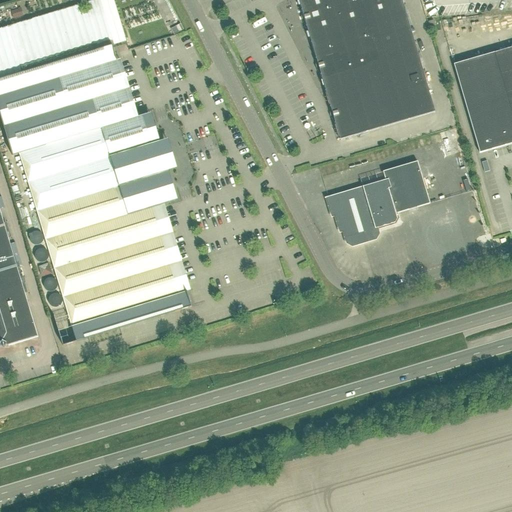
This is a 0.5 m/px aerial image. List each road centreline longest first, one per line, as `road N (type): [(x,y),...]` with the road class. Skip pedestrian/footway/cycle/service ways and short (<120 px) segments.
road 1 (primary): [(0,494),(511,343)]
road 2 (primary): [(511,310),(0,461)]
road 3 (unclassified): [(188,0),(321,257),(347,288),(369,292),(511,250)]
